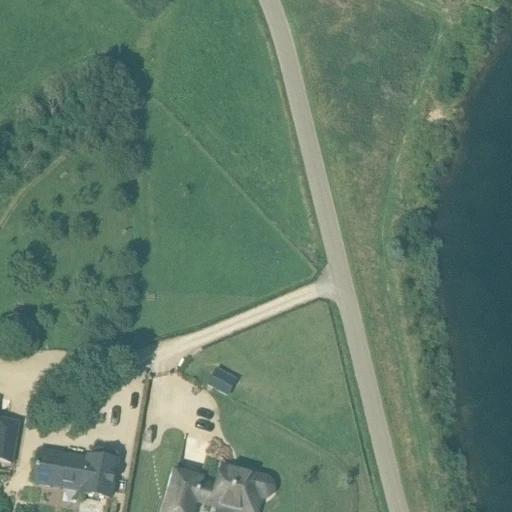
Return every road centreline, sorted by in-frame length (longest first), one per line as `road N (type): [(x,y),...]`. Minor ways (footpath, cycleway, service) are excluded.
road 1 (unclassified): [(400,511),(268,0)]
road 2 (unknown): [(173,0),(152,63),(145,121),(143,231),(154,324)]
